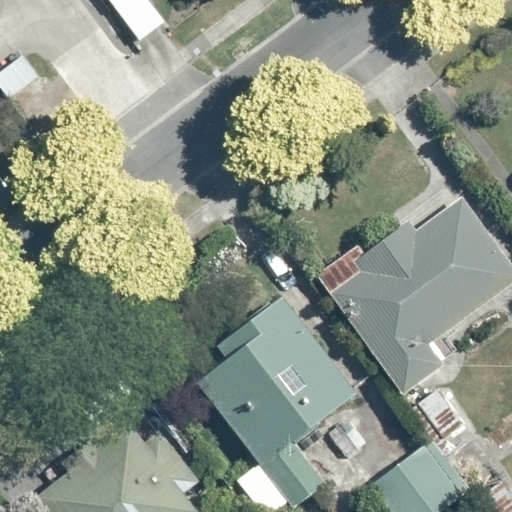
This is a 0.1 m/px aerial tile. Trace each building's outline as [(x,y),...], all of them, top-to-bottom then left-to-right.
[(163,24),(143,0),(104,0),(139,43),(163,24)] [(41,76),(24,54),(0,71),(0,92),(7,102),(41,76)] [(406,215),(316,277),(399,398),(446,366),(429,342),(511,284),(511,272),(461,197),(415,228),(406,215)] [(186,375),(253,467),(235,480),(258,511),(269,511),(285,500),(291,508),(323,485),(290,440),(352,394),(280,296),(256,314),(260,320),(186,375)] [(465,421),(442,386),(415,404),(438,439),(465,421)] [(197,484),(147,419),(35,504),(41,511),(189,511),(178,498),(197,484)] [(433,511),(467,484),(430,440),(365,495),(379,511),(433,511)] [(511,511),(511,504),(492,479),(471,495),(483,511),(511,511)]
